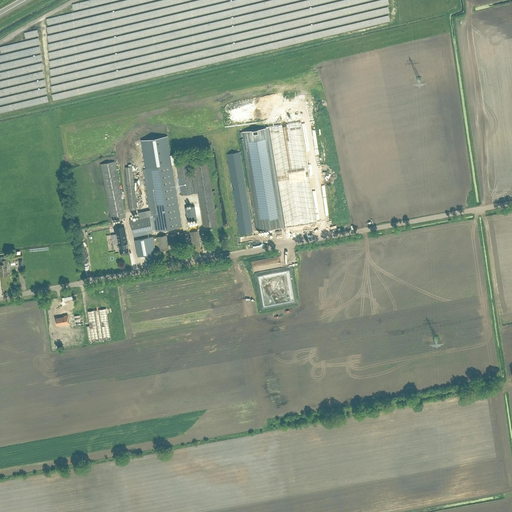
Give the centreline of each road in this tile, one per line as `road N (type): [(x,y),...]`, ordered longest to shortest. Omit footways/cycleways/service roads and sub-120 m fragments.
road 1 (unclassified): [(0,298),(511,202)]
road 2 (track): [(281,427),(511,383)]
